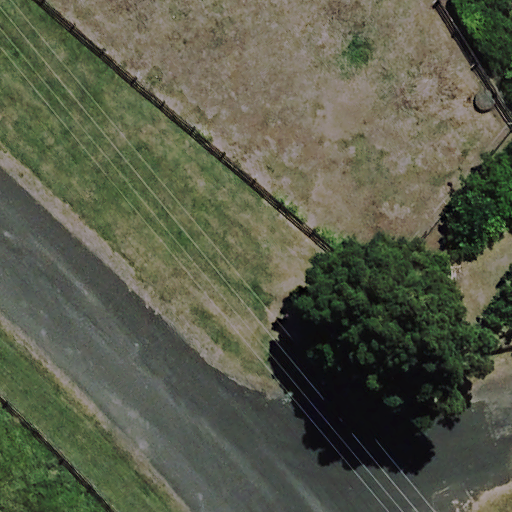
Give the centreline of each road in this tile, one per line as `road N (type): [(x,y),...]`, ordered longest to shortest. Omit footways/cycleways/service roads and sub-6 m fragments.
road 1 (unclassified): [(0,213),(289,487)]
road 2 (residential): [(289,487),(511,424)]
